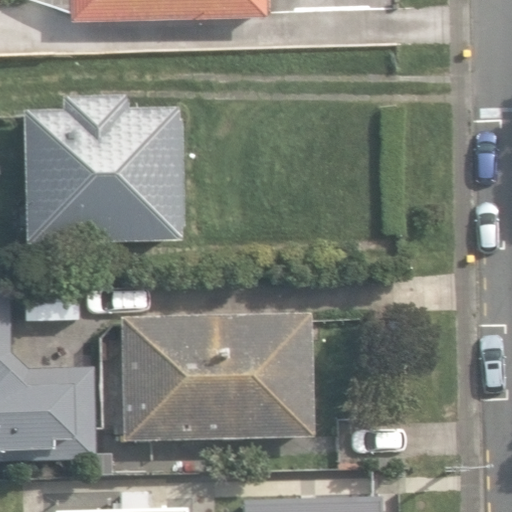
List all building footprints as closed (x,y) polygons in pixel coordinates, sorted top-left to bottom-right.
[(71,0),(72,20),(267,16),(267,11),(266,0),(71,0)] [(24,110),(26,244),(182,242),(180,108),(130,109),(129,94),(64,95),(64,109),(24,110)] [(0,452),(41,451),(41,463),(101,460),(97,365),(34,367),(16,349),(13,287),(0,287),(0,452)] [(309,312),(120,317),(123,439),(313,435),(309,312)] [(188,511),(188,510),(151,510),(150,494),(121,494),(121,511),(56,511),(55,511),(188,511)] [(379,511),(379,498),(371,498),(371,494),(319,495),(318,501),(242,503),(241,511),(379,511)]
